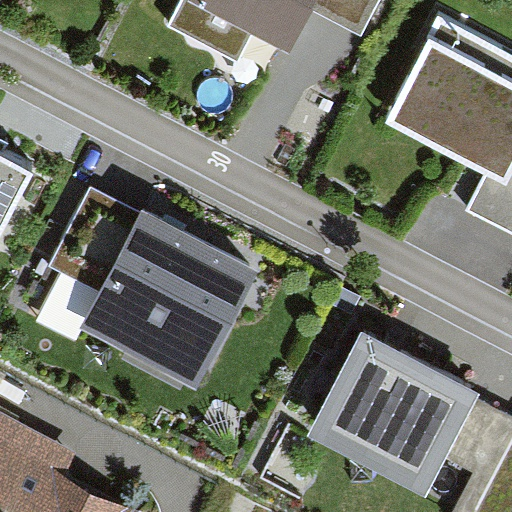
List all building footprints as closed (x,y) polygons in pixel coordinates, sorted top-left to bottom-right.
[(331,0),(234,0),(311,40),(331,0)] [(511,55),(450,24),(403,116),(492,161),(470,204),(511,225),(511,55)] [(0,224),(32,166),(0,148),(0,224)] [(280,272),(114,186),(71,268),(112,289),(95,321),(221,385),(280,272)] [(493,390),(381,332),(330,428),(442,487),(493,390)] [(73,453),(0,415),(0,511),(111,511),(56,484),(73,453)] [(511,511),(511,486),(498,511),(511,511)]
